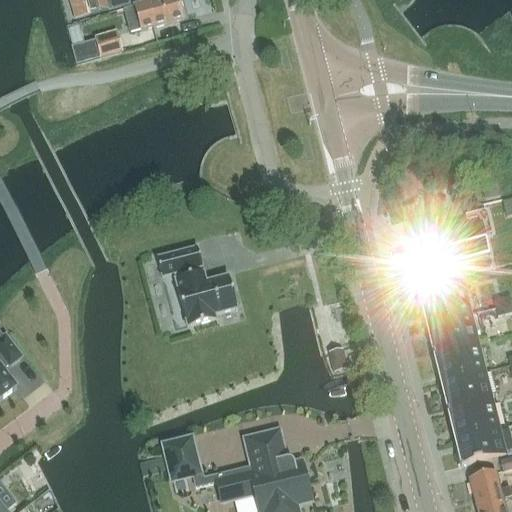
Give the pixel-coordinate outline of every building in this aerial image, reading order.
[(85,0),(90,16),(109,11),(105,0),(85,0)] [(153,30),(183,22),(176,0),(163,0),(146,5),(134,8),(136,15),(141,32),(153,29),(153,30)] [(117,36),(72,49),(76,66),(122,54),(122,53),(117,36)] [(481,180),(485,203),(500,200),(496,177),(481,180)] [(410,280),(464,265),(489,259),(480,226),(439,237),(442,249),(405,259),(410,280)] [(197,249),(157,260),(162,280),(173,277),(187,330),(216,322),(215,317),(237,311),(228,278),(206,284),(197,249)] [(511,290),(508,277),(485,283),(490,302),(511,296),(511,290)] [(464,290),(420,301),(426,328),(471,317),(464,290)] [(325,304),(335,324),(348,317),(339,297),(325,304)] [(494,303),(496,311),(511,306),(511,304),(511,298),(494,303)] [(511,306),(496,311),(498,319),(511,315),(511,306)] [(471,317),(426,328),(433,355),(477,344),(471,317)] [(0,400),(12,393),(14,392),(13,390),(12,390),(0,372),(6,368),(8,370),(21,361),(5,339),(2,341),(0,338),(0,400)] [(478,347),(434,358),(440,385),(485,374),(478,347)] [(347,371),(342,352),(329,355),(334,374),(347,371)] [(485,374),(440,385),(447,412),(491,401),(485,374)] [(448,416),(454,442),(499,430),(492,404),(448,416)] [(499,430),(454,442),(461,469),(488,462),(488,461),(505,456),(499,430)] [(272,461),(284,458),(278,434),(245,442),(252,469),(252,471),(273,466),(272,461)] [(172,483),(199,476),(191,441),(164,448),(172,483)] [(252,471),(252,469),(248,470),(215,478),(217,487),(221,505),(254,497),(257,511),(297,511),(296,507),(311,503),(302,464),(294,466),(293,466),(293,464),(292,463),(290,463),(289,462),(288,462),(286,462),(285,462),(284,458),(272,461),(273,466),(252,471)] [(511,459),(500,463),(503,474),(511,471),(511,459)] [(476,504),(510,495),(509,490),(500,493),(495,475),(470,482),(476,504)] [(333,511),(337,511),(350,511),(348,492),(332,493),(333,511)] [(511,499),(510,495),(476,504),(478,511),(505,511),(503,502),(511,499)]
